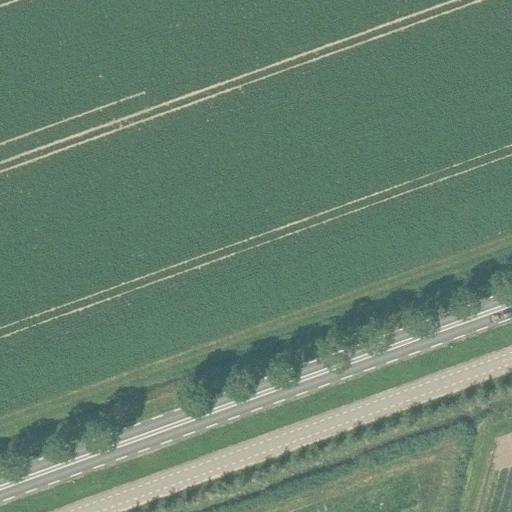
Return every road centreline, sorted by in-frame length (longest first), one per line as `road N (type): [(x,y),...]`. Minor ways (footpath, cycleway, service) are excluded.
road 1 (secondary): [(0,488),(511,304)]
road 2 (unclassified): [(511,357),(82,511)]
